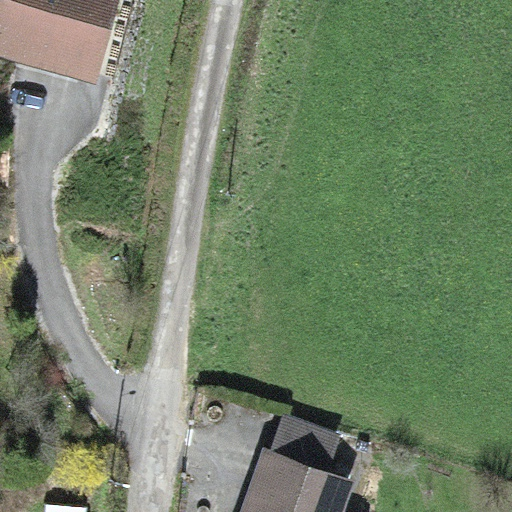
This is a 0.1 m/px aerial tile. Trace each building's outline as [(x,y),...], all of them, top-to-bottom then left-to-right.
[(20,0),(11,38),(34,44),(66,52),(61,70),(95,79),(115,0),(20,0)] [(7,56),(29,62),(34,44),(11,38),(7,56)] [(29,62),(61,70),(66,52),(34,44),(29,62)] [(330,511),(341,486),(264,457),(243,511),(330,511)] [(45,511),(86,511),(87,502),(46,501),(45,511)]
